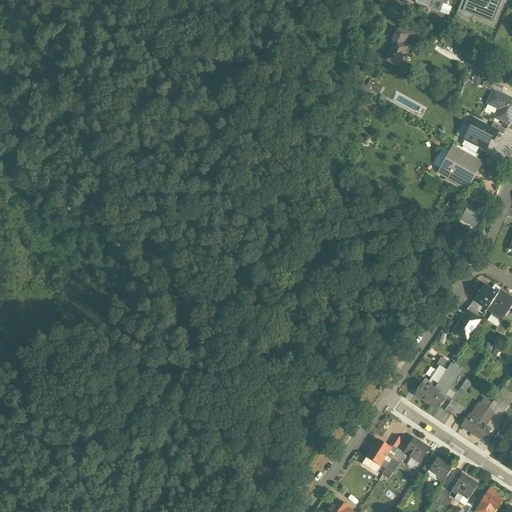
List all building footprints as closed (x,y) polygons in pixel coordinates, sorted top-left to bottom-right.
[(436,0),(436,1),(434,0),(430,0),(428,8),(429,8),(440,13),(443,5),(446,6),(448,0),(436,0)] [(466,0),(465,2),(462,10),(483,18),(484,16),(494,20),(501,0),(466,0)] [(407,37),(397,31),(392,42),(395,43),(386,61),(397,67),(407,48),(403,46),(407,37)] [(476,74),(472,81),(479,85),(483,77),(476,74)] [(493,83),(486,79),(482,87),(489,91),(492,84),(493,83)] [(503,89),(492,84),(489,91),(493,93),(493,92),(500,95),(503,89)] [(511,100),(500,95),(493,92),(493,93),(487,105),(499,110),(495,119),(508,125),(511,117),(511,100)] [(490,129),(476,122),(472,130),(470,129),(464,141),(485,151),(490,141),(493,142),(497,133),(498,133),(490,129)] [(505,130),(493,124),(490,129),(498,133),(497,133),(503,136),(505,130)] [(478,156),(463,148),(460,154),(475,162),(478,156)] [(460,154),(454,150),(441,174),(449,178),(447,181),(456,186),(458,183),(466,187),(479,164),(475,162),(460,154)] [(472,205),(469,209),(483,218),(486,214),(472,205)] [(462,221),(477,229),(483,218),(468,210),(462,221)] [(492,291),(484,286),(474,301),(487,310),(497,295),(491,291),(492,291)] [(505,317),(511,307),(511,297),(506,294),(504,296),(499,292),(487,311),(492,314),(491,316),(501,323),(505,317)] [(477,315),(468,310),(453,332),(467,341),(480,321),(476,318),(477,315)] [(511,323),(511,321),(505,317),(501,323),(496,332),(503,337),(511,323)] [(452,366),(441,359),(437,366),(440,368),(447,373),(452,366)] [(460,371),(452,366),(447,373),(456,379),(460,371)] [(447,373),(440,368),(432,381),(433,382),(431,385),(428,389),(434,393),(447,373)] [(447,373),(434,393),(441,397),(444,392),(446,394),(456,379),(447,373)] [(431,385),(426,381),(423,385),(428,389),(431,385)] [(428,389),(423,385),(415,397),(426,405),(434,393),(428,389)] [(503,390),(489,410),(489,411),(481,423),(481,424),(486,427),(498,408),(504,400),(505,400),(509,394),(503,390)] [(454,403),(454,404),(458,406),(466,394),(462,391),(454,403)] [(441,397),(434,393),(426,405),(438,412),(446,400),(441,397)] [(498,408),(504,413),(510,404),(505,400),(504,400),(498,408)] [(454,403),(452,402),(446,412),(452,416),(458,406),(454,404),(454,403)] [(489,411),(480,405),(474,415),(475,415),(473,418),(481,423),(489,411)] [(464,410),(458,406),(452,416),(458,420),(464,410)] [(473,418),(469,416),(462,428),(473,436),(481,424),(481,423),(473,418)] [(486,427),(481,424),(473,436),(484,443),(492,431),(486,427)] [(503,429),(494,442),(500,446),(508,432),(503,429)] [(400,441),(394,438),(389,445),(390,446),(394,449),(395,448),(400,441)] [(404,455),(404,456),(418,465),(428,451),(414,441),(404,455)] [(387,451),(377,444),(363,463),(376,472),(380,468),(380,467),(390,453),(387,451)] [(394,449),(390,446),(387,451),(390,453),(380,467),(385,470),(391,460),(398,450),(395,448),(394,449)] [(404,455),(398,450),(391,460),(392,461),(385,471),(393,475),(404,459),(404,456),(404,455)] [(453,471),(437,461),(429,472),(438,478),(436,481),(443,486),(453,471)] [(478,488),(462,477),(451,494),(457,498),(467,504),(478,488)] [(438,489),(430,502),(436,507),(445,494),(438,489)] [(495,511),(502,502),(489,493),(478,510),(481,511),(495,511)] [(436,507),(433,511),(434,511),(440,511),(449,499),(450,497),(449,497),(445,494),(436,507)] [(467,504),(457,498),(454,502),(465,509),(467,504)]
